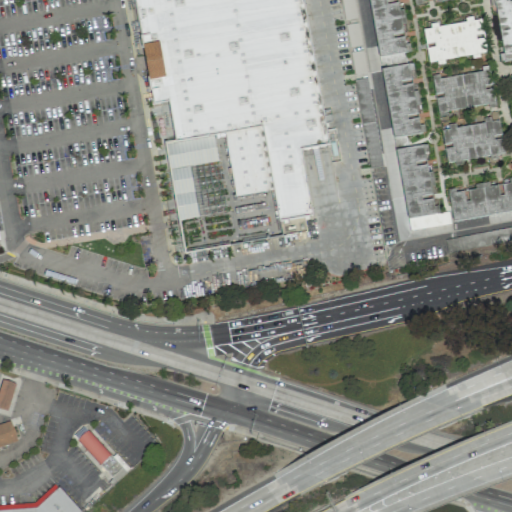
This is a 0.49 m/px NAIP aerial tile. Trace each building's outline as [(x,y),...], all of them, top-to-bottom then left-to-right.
[(304,0),(331,149),(303,154),(315,221),(308,222),(310,235),(188,256),(168,145),(176,144),(169,102),(155,104),(136,0),(304,0)] [(368,0),(378,56),(409,51),(408,42),(403,43),(402,36),(390,38),(389,32),(401,30),(400,23),(405,22),(402,7),(398,8),(396,0),(385,2),(384,0),(368,0)] [(511,0),(488,0),(489,4),(493,4),(501,52),(497,52),(499,60),(511,57),(511,0)] [(479,17),(472,18),(471,15),(464,16),(465,21),(436,26),(435,22),(428,23),(428,26),(421,28),(424,43),(432,42),(432,44),(424,46),(427,61),(436,60),(437,64),(444,62),(443,57),(472,52),(473,56),(479,55),(478,50),(485,49),(483,37),(474,38),(473,32),(481,31),(479,17)] [(381,65),(392,134),(424,129),(422,120),(418,121),(417,114),(405,116),(404,110),(416,108),(415,101),(420,100),(417,85),(412,86),(411,78),(399,80),(399,76),(409,75),(407,66),(411,66),(410,60),(381,65)] [(494,105),(491,87),(483,88),(483,84),(490,83),(487,65),(479,66),(480,70),(438,77),(437,73),(430,74),(433,92),(442,91),(442,96),(434,97),(437,115),(445,114),(444,110),(487,102),(488,106),(494,105)] [(382,166),(366,77),(353,80),(369,169),(382,166)] [(497,117),(490,118),(490,114),(483,116),(484,120),(455,126),(454,121),(446,123),(447,126),(440,128),(443,143),(450,142),(451,144),(443,146),(446,161),(454,159),(455,164),(463,162),(462,157),(491,152),(491,156),(497,155),(496,150),(503,149),(501,136),(492,138),(491,132),(500,130),(497,117)] [(396,146),(408,215),(439,210),(438,201),(433,202),(432,196),(420,198),(419,192),(432,190),(430,182),(435,181),(433,166),(428,167),(426,160),(415,161),(414,158),(424,156),(423,147),(426,147),(425,141),(396,146)] [(451,218),(511,207),(511,174),(506,176),(507,181),(501,182),(503,194),(497,195),(495,182),(487,184),(486,179),(471,182),(472,187),(465,188),(467,200),(463,200),(461,190),(453,192),(452,188),(446,189),(451,218)] [(1,380),(0,383),(0,409),(6,411),(15,384),(1,380)] [(0,423),(9,421),(16,441),(0,446),(0,423)] [(110,455),(82,426),(72,435),(99,465),(110,455)] [(56,483),(81,510),(78,511),(0,511),(0,503),(31,501),(52,482),(55,485),(56,483)]
